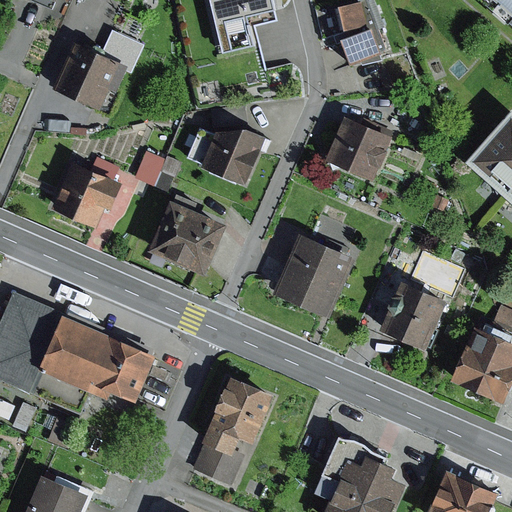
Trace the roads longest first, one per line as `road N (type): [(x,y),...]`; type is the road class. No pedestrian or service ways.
road 1 (residential): [(216,329),(322,82),(302,0)]
road 2 (primary): [(511,457),(216,329)]
road 3 (primary): [(216,329),(0,236)]
road 4 (residential): [(134,511),(216,329)]
